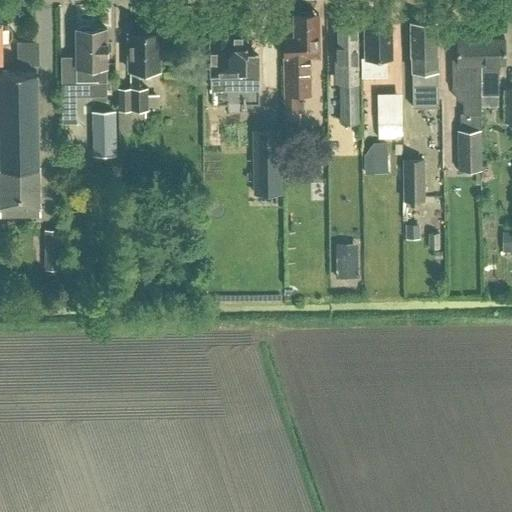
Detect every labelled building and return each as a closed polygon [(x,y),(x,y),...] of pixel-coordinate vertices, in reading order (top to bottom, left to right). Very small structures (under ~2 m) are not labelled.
[(318,51),(320,50),(319,44),(317,42),(317,15),(307,15),(304,13),(301,13),(298,15),(293,15),(294,38),(283,38),(284,131),(296,131),(296,93),(308,93),(308,56),(318,56),(318,51)] [(437,52),(436,52),(436,21),(411,21),(411,55),(412,55),(412,104),(438,104),(437,52)] [(0,42),(7,42),(11,37),(11,28),(6,23),(0,23),(0,42)] [(338,25),(338,47),(335,47),(335,62),(340,62),(341,122),(356,122),(355,61),(356,61),(356,25),(353,25),(350,23),(344,23),(341,25),(338,25)] [(390,23),(364,24),(365,59),(373,58),(373,73),(386,72),(385,58),(391,58),(390,23)] [(78,29),(75,29),(75,81),(97,80),(97,66),(106,66),(106,28),(91,29),(88,26),(80,26),(78,29)] [(210,81),(210,88),(233,88),(256,87),(256,80),(256,74),(256,55),(245,55),(245,34),(229,34),(229,32),(224,32),(222,30),(216,30),(213,32),(209,32),(210,73),(210,81)] [(157,70),(157,67),(160,64),(160,58),(157,56),(157,33),(154,33),(151,31),(144,31),(142,33),(128,33),(129,71),(138,71),(138,76),(147,76),(147,71),(157,70)] [(11,38),(10,63),(32,63),(32,38),(11,38)] [(480,98),(480,94),(480,38),(456,38),(456,58),(451,58),(452,90),(453,90),(454,98),(462,102),(462,113),(459,113),(460,129),(456,129),(457,169),(481,169),(480,98)] [(480,38),(480,94),(498,94),(498,68),(495,68),(495,64),(504,63),(504,38),(480,38)] [(325,61),(326,84),(335,83),(333,61),(325,61)] [(0,215),(39,215),(38,165),(37,165),(36,72),(0,72),(0,215)] [(147,87),(117,87),(117,132),(130,131),(130,120),(144,120),(144,109),(158,109),(157,94),(147,94),(147,87)] [(397,133),(395,90),(371,91),(372,134),(397,133)] [(115,154),(114,110),(91,110),(92,155),(115,154)] [(361,170),(384,170),(384,140),(361,140),(361,170)] [(423,200),(423,158),(402,159),(402,200),(423,200)] [(252,167),(253,193),(281,193),(281,167),(252,167)] [(405,224),(405,238),(419,238),(419,223),(405,224)] [(44,229),(44,269),(58,269),(58,229),(44,229)] [(428,233),(428,248),(439,248),(439,232),(428,233)] [(356,243),(334,243),(335,278),(357,278),(356,243)]
